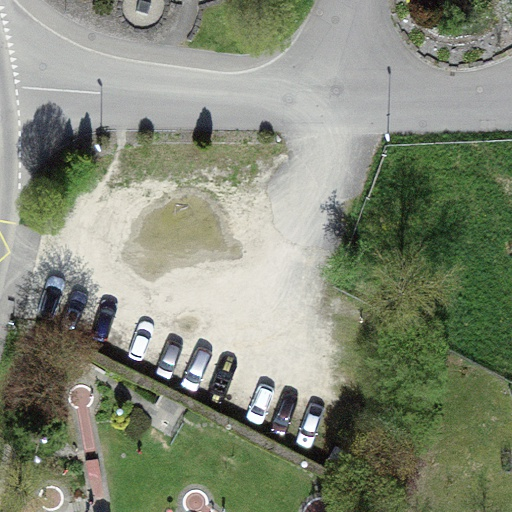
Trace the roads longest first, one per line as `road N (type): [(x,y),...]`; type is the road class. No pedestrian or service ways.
road 1 (residential): [(0,95),(334,101)]
road 2 (residential): [(334,101),(511,100)]
